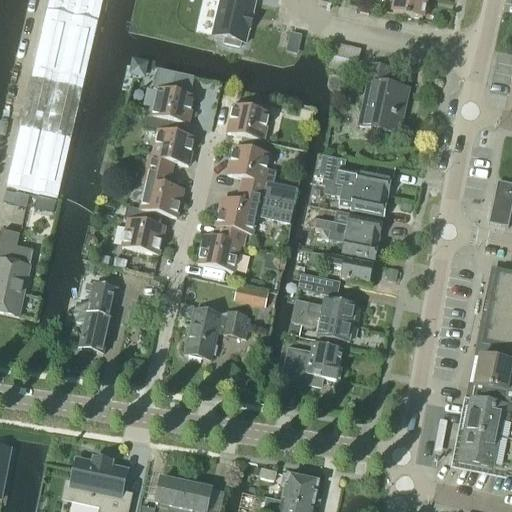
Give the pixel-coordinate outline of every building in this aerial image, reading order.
[(7,189),(35,195),(57,200),(97,26),(102,0),(49,0),(47,14),(7,189)] [(221,0),(212,39),(225,42),(224,47),(239,50),(240,46),(245,47),(248,33),(249,33),(252,20),(251,19),(254,5),(232,0),(221,0)] [(396,0),(393,17),(423,23),(427,0),(396,0)] [(290,37),(287,50),(297,52),(300,39),(290,37)] [(331,58),(328,71),(355,77),(358,65),(331,58)] [(359,129),(365,130),(399,137),(408,93),(384,87),(387,72),(372,69),(359,129)] [(146,120),(143,132),(157,135),(169,137),(171,125),(187,128),(193,100),(189,99),(193,82),(193,80),(156,72),(156,74),(152,91),(157,93),(151,119),(146,118),(146,120)] [(242,141),(239,153),(264,159),(265,158),(267,145),(263,144),(268,117),(233,109),(226,137),(242,141)] [(147,160),(144,173),(169,179),(172,167),(188,170),(194,143),(169,137),(157,135),(152,161),(147,160)] [(242,183),(240,194),(295,206),(298,193),(273,187),(276,175),(266,173),(269,159),(265,158),(264,159),(239,153),(233,151),(227,179),(242,183)] [(327,178),(325,189),(388,202),(391,183),(360,176),(358,186),(341,183),(345,164),(324,160),(321,177),(327,178)] [(140,213),(140,214),(151,216),(151,217),(176,222),(182,194),(167,191),(169,179),(144,173),(141,186),(146,187),(140,213)] [(511,187),(497,185),(488,227),(497,229),(498,229),(507,231),(511,213),(511,209),(511,187)] [(384,221),(388,202),(325,189),(323,197),(354,204),(351,215),(384,221)] [(221,203),(215,231),(221,232),(222,232),(247,237),(247,238),(252,239),(255,221),(289,229),(295,206),(240,194),(237,206),(221,203)] [(59,201),(57,200),(35,195),(27,235),(51,240),(59,201)] [(15,197),(13,208),(25,211),(28,200),(15,197)] [(127,225),(122,252),(158,259),(164,232),(148,228),(151,217),(151,216),(140,214),(140,213),(126,210),(123,224),(127,225)] [(315,232),(379,245),(383,225),(350,219),(348,229),(317,223),(315,232)] [(244,250),(247,238),(247,237),(222,232),(221,232),(215,231),(212,243),(203,241),(197,268),(233,276),(239,249),(244,250)] [(375,264),(379,245),(315,232),(313,241),(345,247),(342,258),(375,264)] [(2,234),(0,242),(0,315),(19,320),(33,255),(16,252),(19,238),(2,234)] [(327,258),(327,259),(311,256),(309,265),(342,272),(340,282),(370,288),(374,268),(327,258)] [(263,268),(267,275),(279,268),(274,261),(263,268)] [(388,273),(386,282),(396,284),(398,275),(388,273)] [(511,277),(496,274),(480,356),(482,356),(481,362),(511,368),(511,277)] [(301,278),(298,292),(337,301),(340,287),(301,278)] [(74,304),(70,324),(85,327),(80,352),(103,357),(117,292),(94,287),(90,308),(74,304)] [(265,307),(264,311),(271,312),(274,298),(236,290),(234,300),(265,307)] [(295,304),(293,316),(353,328),(357,310),(324,303),(323,310),(295,304)] [(133,305),(128,328),(145,331),(150,309),(133,305)] [(181,309),(179,318),(189,321),(191,311),(181,309)] [(183,358),(211,365),(217,338),(241,343),(247,320),(226,316),(226,320),(194,313),(183,358)] [(298,341),(301,329),(318,333),(317,340),(350,347),(353,328),(293,316),(291,327),(288,339),(298,341)] [(321,391),(323,382),(336,385),(343,354),(313,348),(311,358),(300,356),(300,354),(288,352),(282,381),(295,384),(295,386),(321,391)] [(479,362),(473,392),(477,392),(474,404),(511,411),(511,368),(481,362),(479,362)] [(471,404),(464,436),(511,445),(511,411),(474,404),(474,405),(471,404)] [(511,445),(464,436),(458,468),(506,477),(511,478),(511,445)] [(0,451),(0,502),(10,453),(0,451)] [(66,487),(62,504),(72,506),(73,503),(98,509),(101,510),(100,511),(127,511),(130,504),(121,502),(122,496),(127,474),(110,471),(111,466),(107,465),(98,463),(93,462),(92,467),(76,464),(71,486),(71,488),(66,487)] [(262,475),(260,482),(274,485),(276,478),(262,475)] [(285,490),(282,505),(314,511),(314,510),(318,508),(319,502),(317,497),(319,487),(284,479),(282,489),(285,490)] [(161,482),(155,508),(169,511),(168,511),(206,511),(211,493),(161,482)]
